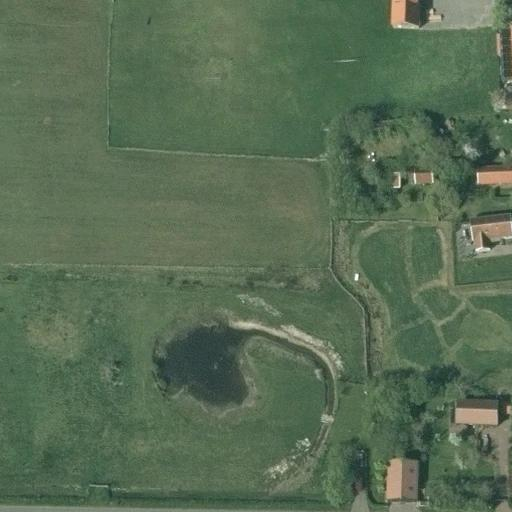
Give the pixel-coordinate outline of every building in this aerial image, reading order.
[(418,30),(419,0),(393,0),(392,29),(418,30)] [(511,55),(511,31),(500,32),(503,84),(511,83),(511,55)] [(511,167),(477,169),(477,187),(511,185),(511,167)] [(432,171),(414,172),(415,187),(433,186),(432,171)] [(390,175),(390,190),(399,190),(399,175),(390,175)] [(511,237),(511,232),(510,216),(471,221),(475,254),(490,253),(488,241),(511,237)] [(501,415),(511,415),(511,404),(502,403),(501,415)] [(497,427),(498,405),(465,404),(464,426),(497,427)] [(388,477),(387,503),(415,504),(417,464),(400,463),(388,463),(388,477)]
